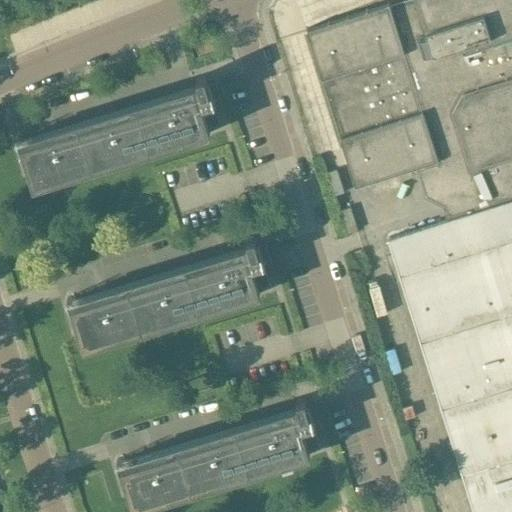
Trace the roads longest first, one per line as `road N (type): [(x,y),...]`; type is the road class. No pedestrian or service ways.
road 1 (residential): [(43,472),(359,370)]
road 2 (residential): [(0,303),(308,212)]
road 3 (residential): [(0,83),(215,0)]
road 4 (residential): [(308,212),(241,0)]
road 5 (residential): [(359,370),(308,212)]
road 6 (residential): [(402,511),(359,370)]
road 7 (residential): [(43,472),(0,348)]
